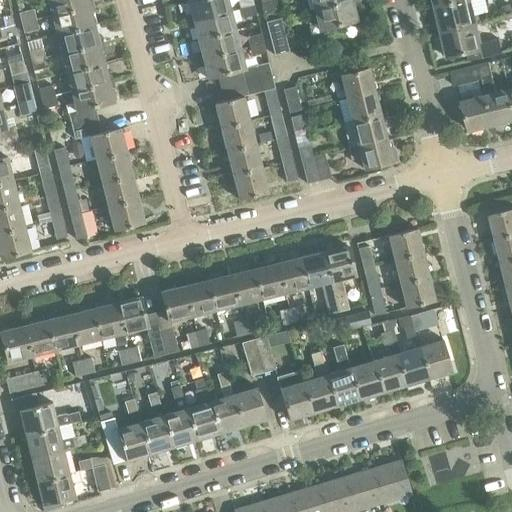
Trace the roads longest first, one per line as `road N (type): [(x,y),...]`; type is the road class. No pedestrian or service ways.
road 1 (residential): [(124,511),(498,410)]
road 2 (residential): [(185,238),(442,176)]
road 3 (residential): [(185,238),(125,0)]
road 4 (residential): [(498,410),(442,176)]
road 5 (residential): [(0,285),(185,238)]
road 6 (residential): [(442,176),(401,0)]
